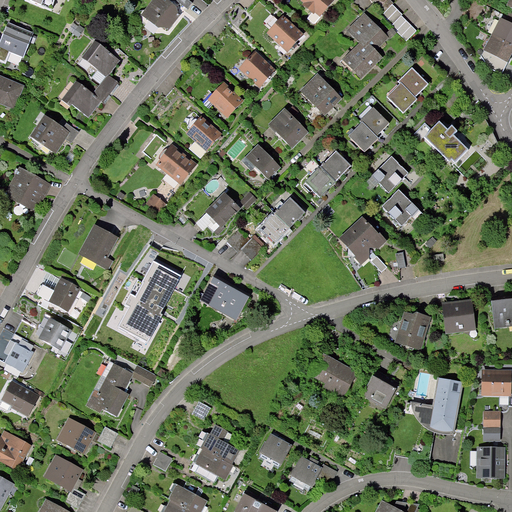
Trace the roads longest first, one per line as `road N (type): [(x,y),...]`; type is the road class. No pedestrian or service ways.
road 1 (residential): [(317,314),(215,361),(170,402),(105,511)]
road 2 (residential): [(74,183),(317,314)]
road 3 (residential): [(74,183),(136,98),(226,0)]
road 4 (residential): [(511,499),(385,478),(312,511)]
road 5 (residential): [(511,276),(317,314)]
road 6 (residential): [(0,318),(74,183)]
road 7 (residential): [(499,114),(416,0)]
